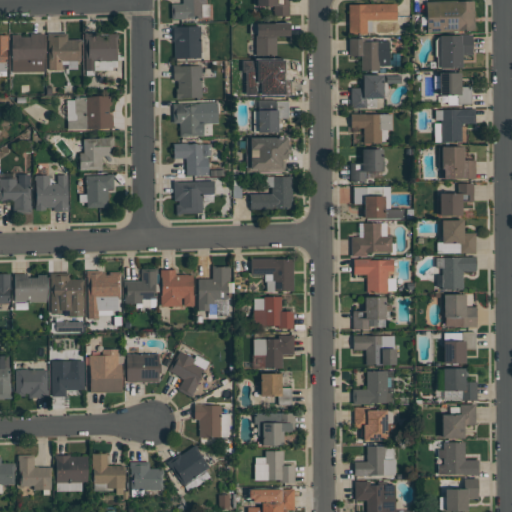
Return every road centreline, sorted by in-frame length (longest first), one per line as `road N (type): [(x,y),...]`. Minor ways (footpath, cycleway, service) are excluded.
road 1 (residential): [(501,0),(509,511)]
road 2 (residential): [(318,0),(319,511)]
road 3 (residential): [(0,243),(319,236)]
road 4 (residential): [(140,0),(146,240)]
road 5 (residential): [(0,428),(152,425)]
road 6 (residential): [(0,5),(141,1)]
